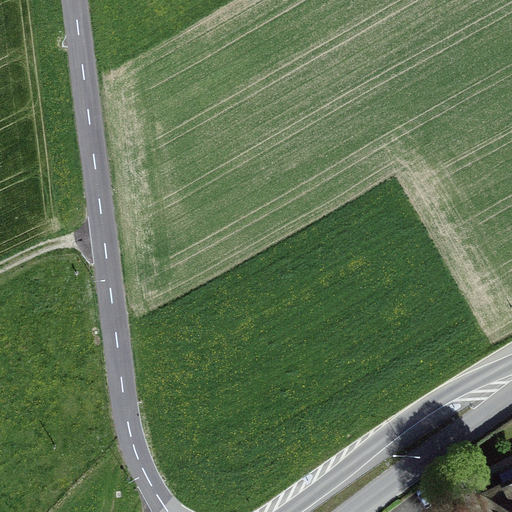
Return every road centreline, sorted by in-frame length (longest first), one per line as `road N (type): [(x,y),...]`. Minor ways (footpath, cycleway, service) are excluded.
road 1 (tertiary): [(165,511),(125,423),(73,0)]
road 2 (primary): [(511,361),(282,511)]
road 3 (primary): [(349,511),(511,392)]
